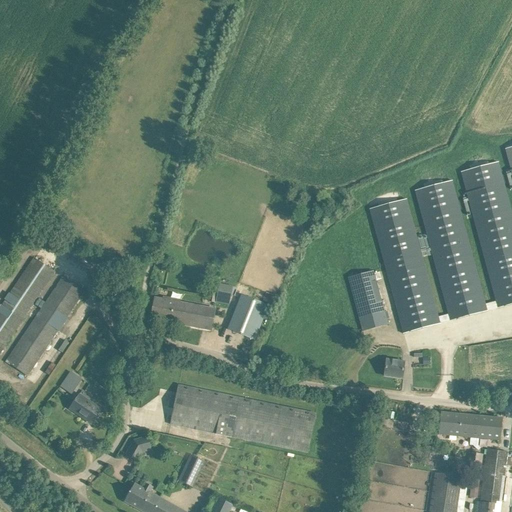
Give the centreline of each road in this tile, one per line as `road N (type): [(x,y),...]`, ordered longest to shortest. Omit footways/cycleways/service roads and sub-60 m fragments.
road 1 (unclassified): [(511,405),(289,381),(200,349),(132,337)]
road 2 (unknown): [(0,287),(33,251),(74,270),(94,293),(46,383)]
road 3 (unclassified): [(132,337),(187,127)]
road 4 (unknown): [(125,424),(192,432),(210,443),(186,511)]
road 5 (unclassified): [(85,475),(121,438),(132,337)]
road 6 (track): [(232,0),(187,127)]
